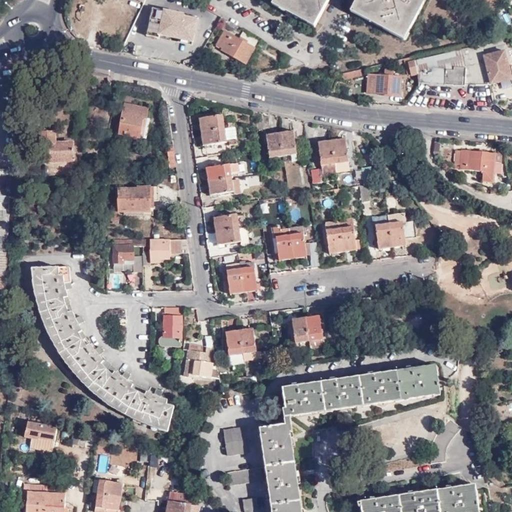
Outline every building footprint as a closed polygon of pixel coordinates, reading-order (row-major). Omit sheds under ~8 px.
[(77,0),(73,15),(78,27),(117,39),(132,9),(136,0),(77,0)] [(277,0),(274,6),(295,18),(315,29),(331,2),(327,0),(277,0)] [(430,0),(429,0),(359,0),(351,15),(404,45),(430,0)] [(482,3),(486,11),(499,4),(496,0),(483,0),(484,1),(482,3)] [(200,19),(154,9),(148,37),(160,40),(161,36),(194,43),(200,19)] [(221,17),(217,24),(233,33),(237,26),(221,17)] [(225,31),(216,46),(223,50),(221,52),(246,65),(255,48),(225,31)] [(496,36),(497,42),(505,40),(508,40),(506,34),(496,36)] [(497,42),(494,43),(481,45),(483,51),(506,45),(505,40),(497,42)] [(483,51),(481,45),(438,55),(416,59),(417,61),(418,73),(419,84),(422,84),(423,83),(444,85),(444,86),(465,87),(465,85),(476,86),(476,85),(489,85),(491,84),(484,56),(483,51)] [(484,56),(491,84),(511,79),(504,51),(484,56)] [(418,73),(417,61),(408,63),(409,74),(418,73)] [(344,81),(363,75),(361,68),(342,74),(344,81)] [(401,79),(393,78),(385,77),(368,76),(367,93),(400,96),(401,79)] [(461,88),(436,87),(435,104),(460,105),(461,88)] [(140,118),(147,119),(149,109),(124,105),(118,134),(139,138),(142,122),(139,121),(140,118)] [(222,129),(224,129),(222,116),(199,119),(201,132),(222,129)] [(150,120),(147,119),(140,118),(139,121),(142,122),(139,138),(146,140),(150,120)] [(222,129),(201,132),(203,147),(204,147),(210,146),(229,143),(229,146),(237,145),(234,128),(222,130),(222,129)] [(53,132),(40,132),(40,142),(42,142),(42,152),(30,153),(31,163),(73,160),(72,142),(54,143),(53,132)] [(294,133),(281,135),(285,158),(297,156),(294,133)] [(285,158),(281,135),(267,137),(270,160),(285,158)] [(345,140),(333,141),(337,173),(349,171),(345,140)] [(337,173),(333,141),(317,143),(322,175),(337,173)] [(433,155),(453,158),(454,145),(435,142),(433,155)] [(168,167),(176,167),(173,148),(165,149),(168,167)] [(461,151),(460,168),(460,170),(482,172),(482,182),(492,183),(494,154),(461,151)] [(209,182),(231,179),(230,174),(240,173),(239,164),(216,167),(208,168),(207,168),(209,182)] [(368,185),(374,184),(372,168),(362,169),(364,186),(368,185)] [(12,170),(0,169),(0,250),(7,250),(12,170)] [(318,170),(310,171),(312,184),(320,183),(318,170)] [(232,181),(231,179),(209,182),(211,196),(233,193),(234,195),(241,195),(239,180),(232,181)] [(370,201),(368,185),(364,186),(359,186),(361,202),(370,201)] [(118,204),(111,203),(110,222),(118,222),(119,213),(151,213),(151,202),(159,202),(159,187),(135,187),(135,190),(118,190),(118,204)] [(404,214),(389,216),(390,225),(393,248),(406,246),(405,240),(408,239),(416,238),(414,222),(405,223),(404,214)] [(214,219),(216,233),(240,229),(238,215),(214,219)] [(339,223),(343,252),(357,250),(356,250),(355,241),(352,220),(339,221),(339,223)] [(329,254),(343,252),(339,223),(325,225),(329,254)] [(393,248),(390,225),(375,226),(378,250),(393,248)] [(293,259),(290,236),(289,237),(288,229),(280,230),(280,227),(273,228),(274,239),(276,239),(278,254),(274,254),(275,262),(292,259),(293,259)] [(250,245),(247,228),(240,229),(241,243),(242,245),(250,245)] [(298,228),(289,229),(290,236),(299,235),(298,228)] [(240,229),(216,233),(218,246),(241,243),(240,229)] [(299,235),(290,236),(293,259),(306,257),(305,252),(303,235),(299,235)] [(181,247),(188,247),(187,240),(142,241),(142,246),(150,246),(150,252),(150,263),(159,263),(159,260),(170,260),(170,256),(181,256),(181,247)] [(142,241),(113,241),(114,263),(135,264),(135,271),(135,272),(141,272),(141,257),(134,257),(133,246),(142,246),(142,241)] [(240,270),(243,293),(257,291),(257,289),(256,284),(253,263),(246,264),(246,262),(239,264),(239,266),(240,270)] [(166,404),(168,399),(157,394),(154,393),(129,379),(125,377),(113,368),(102,357),(97,351),(92,344),(91,345),(80,329),(77,322),(74,315),(66,292),(72,291),(71,285),(69,268),(32,268),(35,293),(42,321),(56,348),(67,366),(92,393),(109,406),(146,425),(167,432),(177,410),(166,404)] [(230,295),(243,293),(240,270),(227,272),(229,285),(230,294),(230,295)] [(372,309),(371,299),(363,300),(364,310),(372,309)] [(182,312),(165,311),(164,338),(160,339),(160,340),(160,343),(161,345),(165,347),(181,347),(182,312)] [(320,317),(307,319),(310,342),(311,349),(323,348),(320,317)] [(310,342),(307,319),(292,321),(295,344),(310,342)] [(253,330),(240,331),(243,354),(256,352),(253,330)] [(243,354),(240,331),(225,333),(229,356),(226,356),(228,366),(244,364),(242,354),(243,354)] [(214,348),(211,334),(205,335),(207,348),(214,348)] [(214,348),(207,348),(190,345),(185,377),(201,380),(202,377),(219,379),(214,348)] [(303,386),(284,389),(288,417),(441,395),(437,366),(417,369),(379,374),(341,380),(303,386)] [(461,428),(449,420),(433,442),(432,445),(431,450),(431,464),(446,462),(446,451),(447,446),(461,428)] [(57,429),(27,423),(24,440),(38,443),(39,440),(55,443),(57,429)] [(289,425),(261,429),(273,511),(301,511),(297,477),(292,443),(289,425)] [(244,428),(224,431),(227,456),(247,453),(244,428)] [(86,434),(74,431),(71,446),(84,448),(86,434)] [(149,462),(151,450),(141,447),(139,461),(149,462)] [(261,468),(227,472),(229,486),(263,481),(261,468)] [(100,494),(122,497),(124,483),(101,481),(100,494)] [(29,492),(28,501),(27,511),(64,511),(65,487),(25,485),(24,492),(29,492)] [(381,499),(361,502),(362,511),(480,511),(477,485),(456,488),(418,493),(381,499)] [(120,510),(122,497),(100,494),(97,511),(106,511),(107,509),(120,510)] [(189,511),(191,505),(192,498),(168,495),(165,511),(189,511)] [(257,498),(243,500),(244,511),(254,511),(259,511),(257,498)]
